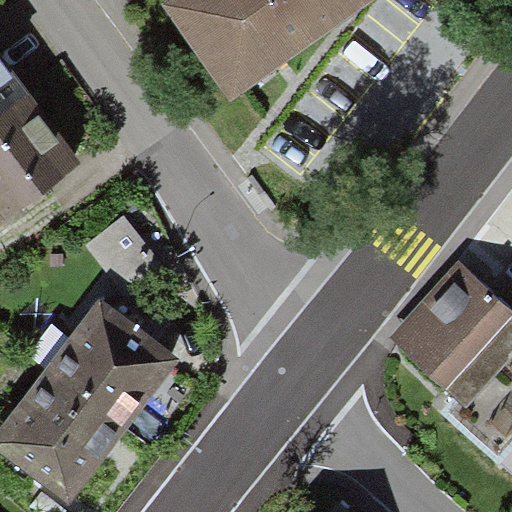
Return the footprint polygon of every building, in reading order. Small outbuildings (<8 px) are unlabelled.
[(174,0),(166,6),(235,102),(379,0),(174,0)] [(0,218),(33,194),(77,162),(0,54),(0,218)] [(124,221),(94,244),(121,280),(152,257),(124,221)] [(511,293),(460,248),(390,327),(458,388),(443,405),(498,453),(511,437),(511,293)] [(0,457),(20,472),(69,509),(177,365),(140,337),(150,324),(140,317),(122,303),(114,314),(101,304),(0,438),(0,457)]
